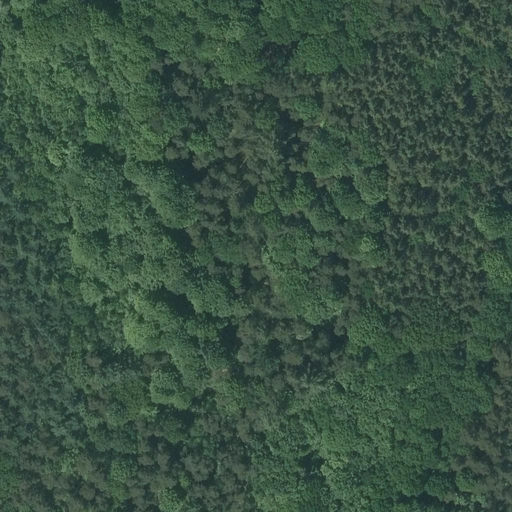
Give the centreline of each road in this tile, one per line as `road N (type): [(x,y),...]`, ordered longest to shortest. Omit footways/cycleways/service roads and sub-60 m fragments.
road 1 (track): [(128,0),(244,37),(273,62),(335,89),(378,160),(377,244),(336,356),(311,375),(264,375)]
road 2 (track): [(134,2),(176,244),(169,292),(135,369)]
road 3 (track): [(511,211),(414,511)]
road 4 (track): [(260,45),(345,54),(428,0)]
road 5 (track): [(135,369),(124,429),(89,490),(87,511)]
road 6 (track): [(264,375),(241,511)]
road 7 (track): [(135,369),(264,375)]
